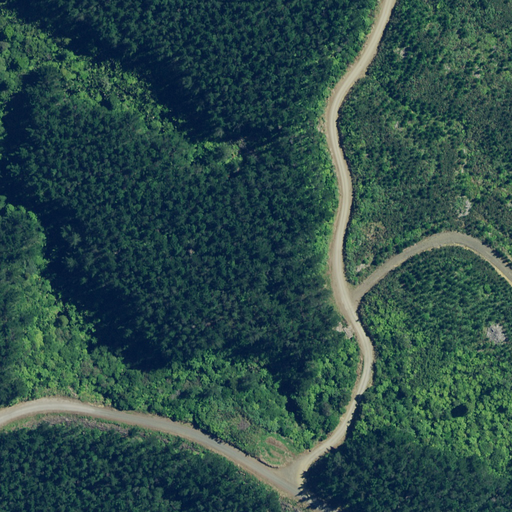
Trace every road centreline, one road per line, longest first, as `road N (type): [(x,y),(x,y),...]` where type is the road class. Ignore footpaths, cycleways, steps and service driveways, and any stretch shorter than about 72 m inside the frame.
road 1 (track): [(390,0),(327,123),(341,162),(335,269),(365,341),(363,389),(340,431),(299,460),(282,484)]
road 2 (unclassified): [(0,419),(37,408),(156,422),(238,458),(326,511)]
